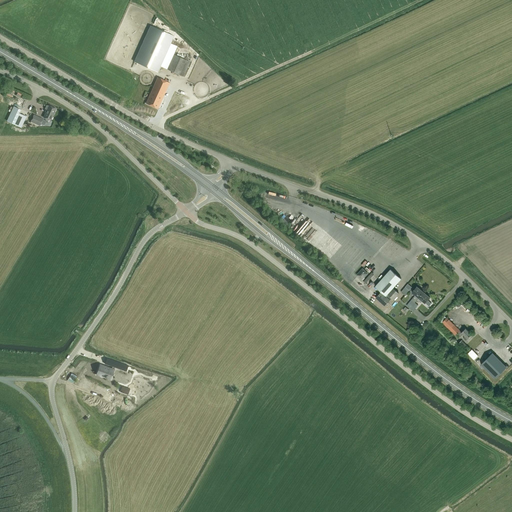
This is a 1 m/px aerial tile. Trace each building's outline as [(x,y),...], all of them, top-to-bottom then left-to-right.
[(174,36),(151,26),(134,61),(157,72),(174,36)] [(174,54),(167,69),(183,77),(190,62),(174,54)] [(169,83),(158,78),(146,103),(158,109),(169,83)] [(45,109),(47,110),(43,118),(51,121),(56,109),(49,105),(48,108),(46,107),(45,109)] [(14,124),(21,110),(14,106),(7,121),(14,124)] [(40,126),(43,119),(34,115),(31,122),(40,126)] [(375,242),(384,232),(382,230),(373,240),(375,242)] [(322,246),(328,250),(334,240),(328,236),(322,246)] [(367,274),(362,269),(357,275),(362,280),(364,278),(364,277),(367,274)] [(375,298),(384,306),(392,298),(393,299),(399,293),(393,288),(401,279),(390,269),(375,286),(381,292),(375,298)] [(365,279),(367,281),(376,273),(373,271),(365,279)] [(415,295),(411,300),(406,305),(408,307),(411,304),(414,307),(416,304),(414,303),(417,300),(418,299),(423,292),(417,287),(412,292),(415,295)] [(423,292),(418,299),(417,300),(420,303),(422,301),(425,303),(430,298),(423,292)] [(442,323),(455,336),(457,334),(460,337),(462,335),(467,339),(471,335),(465,328),(461,332),(447,318),(442,323)] [(462,340),(461,341),(457,345),(462,351),(467,346),(462,340)] [(495,378),(506,367),(492,353),(481,364),(495,378)] [(128,365),(107,358),(105,364),(126,371),(128,365)] [(111,369),(100,365),(97,374),(111,379),(115,367),(112,366),(111,369)]
